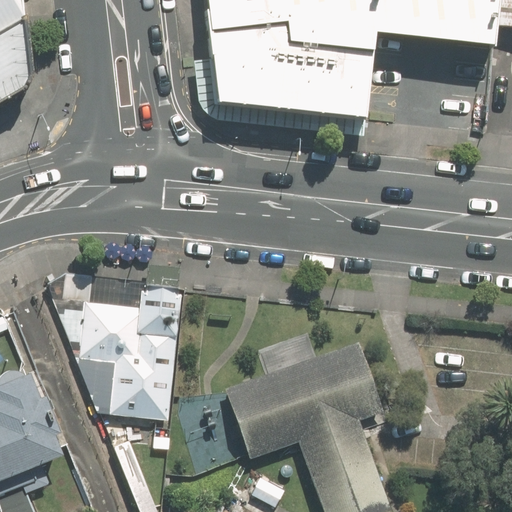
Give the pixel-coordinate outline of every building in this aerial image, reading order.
[(25,15),(23,0),(0,0),(0,33),(23,20),(21,17),(25,15)] [(204,0),(216,103),(362,119),(371,32),(491,45),(496,27),(498,0),(204,0)] [(511,28),(511,0),(498,0),(496,27),(511,28)] [(0,33),(0,102),(21,90),(27,81),(23,20),(0,33)] [(136,308),(82,304),(78,362),(111,364),(106,417),(165,422),(176,294),(137,291),(136,308)] [(298,440),(322,511),(382,511),(389,510),(357,418),(382,409),(358,341),(223,387),(248,457),(298,440)] [(0,482),(60,458),(37,404),(22,411),(16,397),(0,403),(0,482)] [(271,511),(283,491),(249,472),(226,511),(271,511)]
